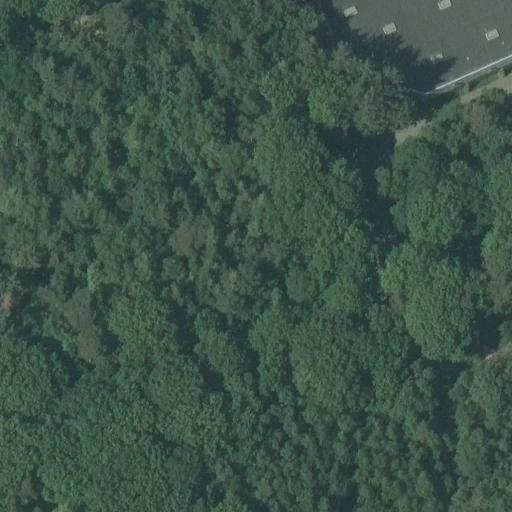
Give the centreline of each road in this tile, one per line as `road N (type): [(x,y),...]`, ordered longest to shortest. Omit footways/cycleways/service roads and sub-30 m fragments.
road 1 (unclassified): [(0,463),(391,291)]
road 2 (unclassified): [(391,291),(345,171),(511,98)]
road 3 (unclassified): [(391,291),(511,237)]
